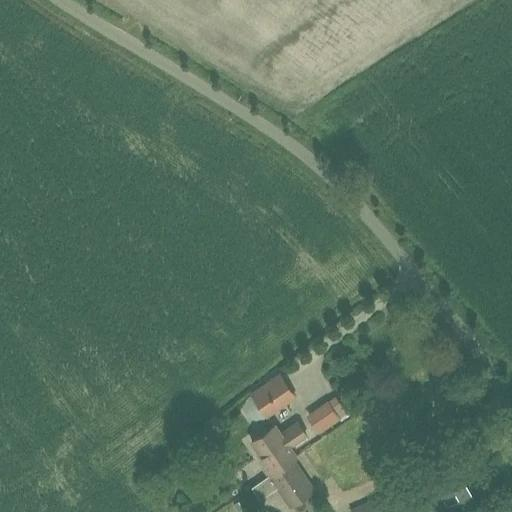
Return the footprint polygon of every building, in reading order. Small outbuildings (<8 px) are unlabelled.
[(279,375),(251,395),(266,417),(294,397),(279,375)] [(331,409),(311,422),(318,432),(338,419),(331,409)] [(269,476),(292,460),(296,457),(289,447),(305,436),(297,424),(281,435),(274,425),(252,441),(264,459),(260,462),(269,476)] [(292,460),(269,476),(253,487),(260,498),(277,487),(290,507),(314,491),(292,460)] [(458,462),(420,478),(425,490),(434,511),(448,511),(475,501),(458,462)] [(387,494),(351,510),(351,511),(422,511),(415,494),(413,490),(390,500),(387,494)]
